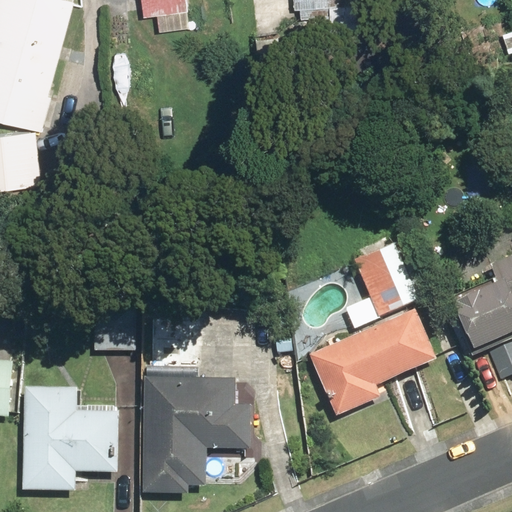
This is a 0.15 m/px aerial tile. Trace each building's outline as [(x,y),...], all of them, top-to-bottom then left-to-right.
[(0,0),(0,122),(44,132),(73,1),(67,0),(0,0)] [(188,0),(141,0),(143,17),(190,11),(188,0)] [(339,0),(292,0),(293,10),(340,8),(339,0)] [(396,244),(357,260),(371,297),(344,309),(354,330),(389,314),(388,313),(418,301),(396,244)] [(511,256),(488,266),(495,285),(446,304),(469,363),(489,354),(499,381),(511,374),(511,256)] [(415,310),(311,355),(338,419),(379,402),(374,390),(437,363),(415,310)] [(198,317),(146,315),(139,496),(186,498),(186,486),(203,487),(205,448),(248,450),(250,407),(235,407),(236,381),(196,380),(198,317)] [(94,316),(93,352),(134,354),(136,318),(94,316)] [(0,418),(7,419),(11,365),(0,364),(0,418)] [(81,391),(24,389),(20,493),(74,495),(74,476),(117,478),(120,416),(80,414),(81,391)]
